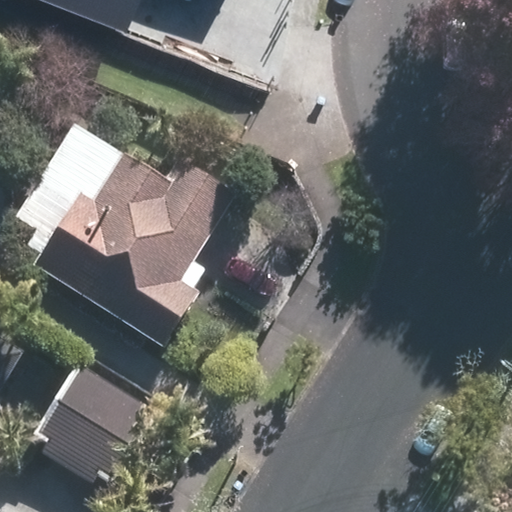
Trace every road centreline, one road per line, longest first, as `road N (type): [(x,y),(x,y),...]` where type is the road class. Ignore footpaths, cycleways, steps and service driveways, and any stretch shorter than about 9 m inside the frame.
road 1 (residential): [(489,227),(317,511)]
road 2 (residential): [(489,227),(434,181),(398,120),(382,47),(387,0)]
